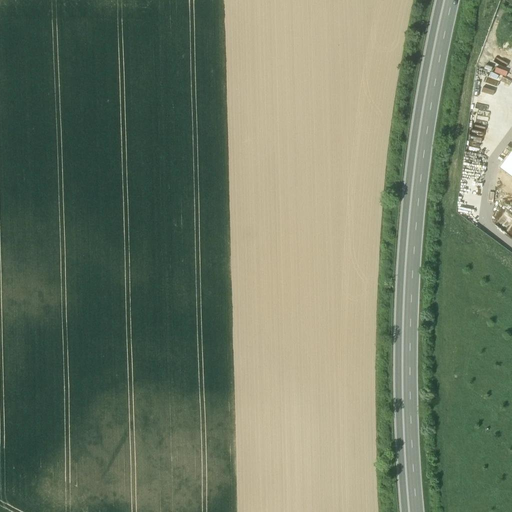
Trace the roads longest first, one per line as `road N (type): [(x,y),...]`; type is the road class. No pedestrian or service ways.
road 1 (track): [(446,511),(438,387),(442,227),(481,0)]
road 2 (trunk): [(411,511),(411,225),(447,0)]
